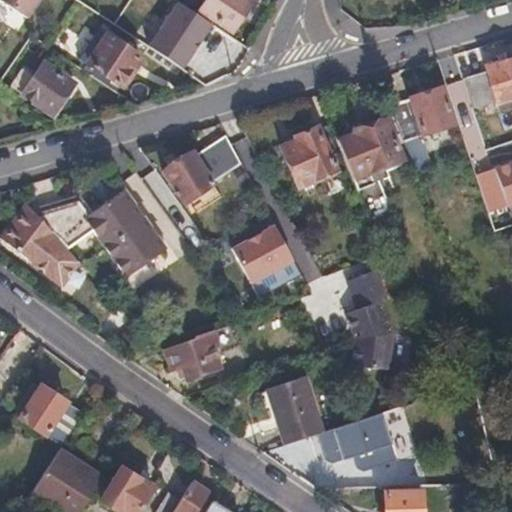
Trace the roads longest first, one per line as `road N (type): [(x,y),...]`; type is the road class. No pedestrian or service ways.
road 1 (residential): [(0,290),(314,511)]
road 2 (residential): [(0,165),(251,99)]
road 3 (residential): [(354,68),(511,21)]
